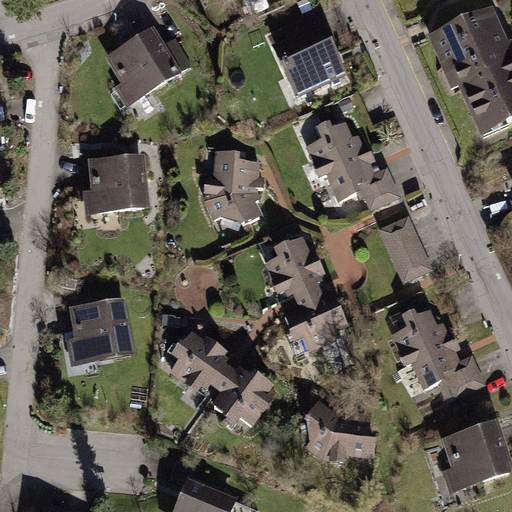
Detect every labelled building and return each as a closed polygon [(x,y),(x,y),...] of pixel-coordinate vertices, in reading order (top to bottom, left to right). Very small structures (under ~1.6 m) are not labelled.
[(511,53),(493,14),(427,42),(452,95),(457,92),(481,143),(511,128),(511,53)] [(314,15),(281,30),(287,42),(272,50),(296,102),(347,81),(314,15)] [(152,31),(106,62),(120,87),(113,92),(127,113),(192,69),(175,41),(164,49),(152,31)] [(329,127),(316,133),(321,145),(306,152),(319,184),(326,181),(338,206),(356,198),(358,203),(363,202),(370,215),(400,202),(388,172),(380,174),(372,156),(368,157),(359,139),(352,142),(345,127),(332,133),(329,127)] [(213,183),(204,183),(204,205),(214,224),(220,222),(241,230),(262,221),(255,205),(260,202),(258,196),(258,192),(263,192),(263,181),(258,181),(260,166),(239,165),(239,158),(215,156),(213,183)] [(144,160),(87,166),(90,195),(82,196),(85,219),(149,214),(144,160)] [(408,219),(378,233),(403,287),(433,273),(408,219)] [(277,262),(265,268),(277,301),(283,298),(286,303),(292,301),(298,313),(323,301),(319,292),(316,283),(324,279),(315,254),(310,256),(303,242),(273,254),(277,262)] [(323,301),(298,313),(281,320),(293,348),(302,344),(309,356),(341,343),(338,337),(348,332),(337,310),(333,312),(327,299),(323,301)] [(125,303),(68,312),(74,344),(66,345),(70,370),(134,359),(125,303)] [(406,333),(391,340),(404,371),(412,368),(423,394),(437,389),(444,404),(454,399),(456,403),(486,390),(472,358),(461,364),(444,327),(437,330),(431,314),(417,321),(414,316),(402,320),(406,333)] [(203,345),(192,336),(182,347),(180,346),(170,359),(177,365),(169,376),(197,398),(201,392),(206,396),(209,391),(220,398),(235,376),(225,369),(229,363),(225,360),(228,357),(206,341),(203,345)] [(237,372),(235,376),(220,398),(212,410),(222,417),(220,421),(235,430),(239,423),(253,431),(272,403),(267,399),(273,390),(253,376),(250,380),(237,372)] [(339,418),(319,406),(303,427),(306,431),(310,446),(305,454),(323,465),(345,466),(345,461),(375,463),(375,439),(369,439),(371,420),(339,418)] [(511,468),(497,426),(442,443),(452,473),(441,476),(449,498),(511,479),(511,468)] [(233,511),(238,501),(188,481),(174,511),(233,511)]
